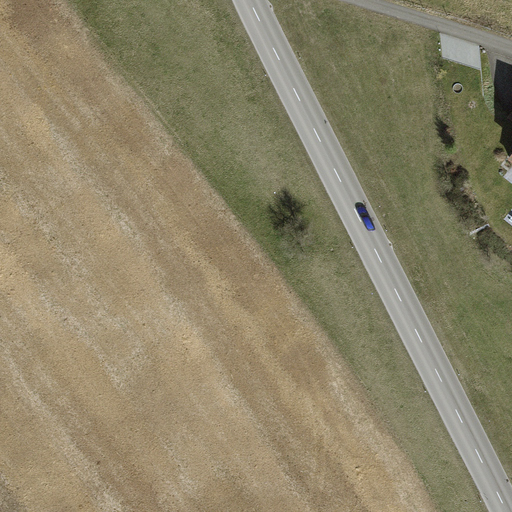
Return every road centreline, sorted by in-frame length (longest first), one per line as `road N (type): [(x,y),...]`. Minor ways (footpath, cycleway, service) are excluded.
road 1 (tertiary): [(507,511),(249,0)]
road 2 (unclassified): [(511,46),(361,0)]
